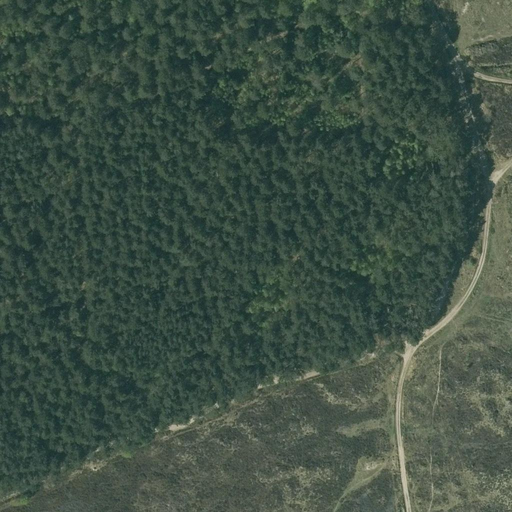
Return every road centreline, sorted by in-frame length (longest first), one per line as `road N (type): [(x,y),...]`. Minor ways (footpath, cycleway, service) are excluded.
road 1 (track): [(0,366),(78,335),(82,326),(74,21),(81,0)]
road 2 (unknown): [(421,335),(474,281),(490,200),(471,99),(431,0)]
road 3 (unknown): [(407,511),(396,391),(407,345)]
